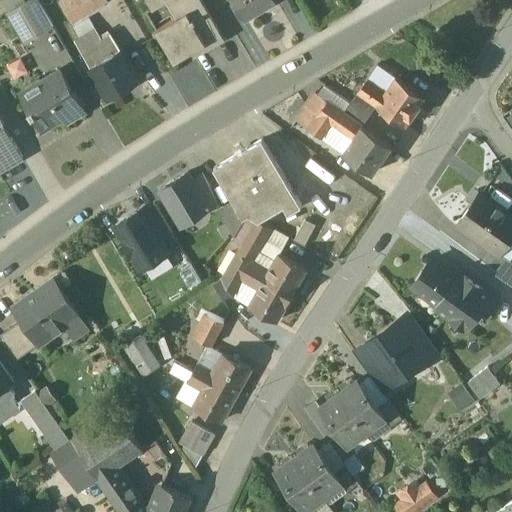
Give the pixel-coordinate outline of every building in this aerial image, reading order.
[(33,0),(30,0),(2,16),(21,47),(51,29),(33,0)] [(100,0),(70,0),(58,8),(70,28),(105,8),(100,0)] [(200,7),(196,0),(141,0),(150,14),(165,6),(175,22),(200,7)] [(227,0),(241,24),(274,6),(270,0),(227,0)] [(223,44),(200,7),(175,22),(154,35),(173,67),(190,56),(188,53),(201,45),(206,54),(223,44)] [(93,33),(73,45),(80,57),(100,45),(99,44),(93,33)] [(100,45),(80,57),(89,72),(118,55),(108,39),(99,44),(100,45)] [(118,55),(89,72),(108,104),(137,88),(118,55)] [(394,82),(375,69),(365,83),(384,96),(394,82)] [(71,97),(60,77),(56,76),(22,97),(21,101),(30,116),(29,117),(32,122),(35,120),(42,133),(45,134),(63,123),(66,126),(69,127),(82,120),(83,116),(78,108),(79,105),(74,98),(71,97)] [(384,96),(374,110),(403,130),(423,102),(394,82),(384,96)] [(384,96),(365,83),(355,97),(374,110),(384,96)] [(341,116),(313,97),(293,125),(318,142),(328,128),(349,143),(359,129),(341,116)] [(374,110),(355,97),(348,107),(367,120),(374,110)] [(367,120),(348,107),(341,116),(359,129),(360,130),(367,120)] [(0,176),(22,164),(0,125),(0,176)] [(349,143),(328,128),(318,142),(340,157),(349,143)] [(360,130),(359,129),(349,143),(340,157),(370,178),(389,150),(360,130)] [(233,160),(211,172),(231,206),(234,211),(242,225),(246,218),(255,223),(256,223),(257,212),(276,201),(289,194),(260,144),(240,155),(233,160)] [(238,151),(231,156),(233,160),(240,155),(238,151)] [(186,177),(159,193),(180,229),(205,214),(195,196),(197,195),(191,185),(186,177)] [(216,207),(202,179),(191,185),(197,195),(195,196),(205,214),(216,207)] [(289,194),(276,201),(281,210),(286,218),(298,210),(289,194)] [(511,234),(511,221),(478,196),(455,227),(496,257),(511,234)] [(276,201),(257,212),(256,223),(255,224),(256,224),(258,225),(281,210),(276,201)] [(231,206),(219,213),(232,242),(242,225),(234,211),(231,206)] [(153,207),(142,214),(160,243),(171,236),(153,207)] [(137,218),(129,222),(126,221),(114,229),(140,271),(167,255),(160,243),(142,214),(141,212),(137,214),(137,218)] [(232,242),(230,246),(239,252),(255,223),(246,218),(242,225),(232,242)] [(239,252),(236,259),(249,267),(262,244),(269,232),(258,225),(256,224),(255,224),(256,223),(255,223),(239,252)] [(314,230),(304,224),(292,245),(303,251),(314,230)] [(287,242),(269,232),(262,244),(281,254),(287,242)] [(281,254),(262,244),(251,264),(268,273),(277,258),(278,258),(281,254)] [(278,258),(277,258),(268,273),(262,284),(290,300),(305,274),(278,258)] [(249,267),(236,259),(222,283),(221,284),(231,300),(239,285),(245,274),(249,267)] [(268,273),(251,264),(249,267),(245,274),(262,284),(268,273)] [(511,267),(508,264),(495,281),(511,293),(511,267)] [(496,306),(445,269),(441,273),(430,265),(412,290),(437,308),(434,311),(464,332),(477,313),(486,320),(496,306)] [(262,284),(245,274),(239,285),(256,295),(262,284)] [(51,282),(12,309),(21,322),(37,346),(77,319),(51,282)] [(231,300),(221,284),(222,283),(221,283),(212,288),(222,305),(231,300)] [(290,300),(262,284),(256,295),(248,310),(247,311),(275,326),(290,300)] [(256,295),(239,285),(231,300),(248,310),(256,295)] [(206,317),(194,340),(209,349),(222,326),(206,317)] [(434,356),(406,318),(396,325),(423,363),(434,356)] [(21,322),(0,336),(0,343),(13,363),(37,346),(21,322)] [(423,363),(396,325),(353,356),(380,394),(423,363)] [(159,365),(141,337),(126,346),(144,375),(159,365)] [(250,372),(221,356),(212,372),(206,383),(235,399),(250,372)] [(212,372),(197,364),(191,375),(206,383),(212,372)] [(12,384),(0,367),(0,407),(11,400),(13,398),(6,388),(12,384)] [(206,383),(191,375),(186,385),(190,388),(201,393),(206,383)] [(489,376),(478,385),(485,394),(496,385),(489,376)] [(235,399),(206,383),(201,393),(193,407),(192,409),(218,424),(235,399)] [(373,412),(354,385),(337,397),(365,435),(381,423),(373,412)] [(190,388),(183,401),(193,407),(201,393),(190,388)] [(508,406),(495,389),(478,402),(491,420),(508,406)] [(43,392),(36,397),(43,407),(50,402),(43,392)] [(36,397),(33,394),(20,403),(38,430),(52,421),(43,407),(36,397)] [(365,435),(337,397),(318,410),(337,438),(345,449),(365,435)] [(11,400),(0,407),(0,424),(19,411),(11,400)] [(386,402),(373,412),(381,423),(387,431),(399,422),(386,402)] [(482,420),(470,405),(456,416),(468,431),(482,420)] [(121,424),(79,454),(97,479),(99,482),(115,470),(141,451),(121,424)] [(212,436),(189,424),(178,445),(201,458),(212,436)] [(337,438),(327,445),(341,464),(351,457),(345,449),(337,438)] [(79,454),(70,441),(50,455),(77,493),(97,479),(79,454)] [(172,467),(158,443),(148,449),(162,473),(172,467)] [(330,477),(310,449),(293,461),(321,500),(338,488),(330,477)] [(321,500),(293,461),(274,475),(294,503),(300,511),(304,511),(321,500)] [(356,487),(343,468),(330,477),(338,488),(344,495),(356,487)] [(115,470),(99,482),(121,511),(147,511),(145,511),(115,470)] [(151,511),(185,511),(190,500),(160,489),(151,511)] [(321,500),(304,511),(329,511),(321,500)] [(431,509),(426,501),(410,511),(445,511),(439,503),(431,509)] [(300,511),(294,503),(283,510),(284,511),(300,511)] [(511,511),(511,503),(499,511),(511,511)]
